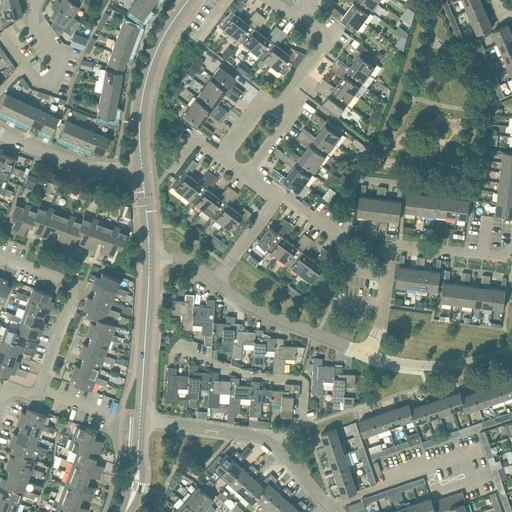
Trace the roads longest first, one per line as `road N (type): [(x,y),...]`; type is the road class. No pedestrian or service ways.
road 1 (residential): [(366,353),(390,249),(496,256),(511,249)]
road 2 (residential): [(177,349),(248,375),(299,378),(300,424),(275,446)]
road 3 (residential): [(38,389),(71,286),(0,257)]
road 4 (tertiary): [(141,169),(148,70),(188,0)]
road 5 (residential): [(366,353),(254,308),(216,283)]
road 6 (tertiary): [(139,415),(149,258)]
road 7 (unclassified): [(366,353),(435,366),(511,350)]
road 8 (unclassified): [(141,169),(87,167),(0,134)]
road 9 (residential): [(275,446),(139,415)]
